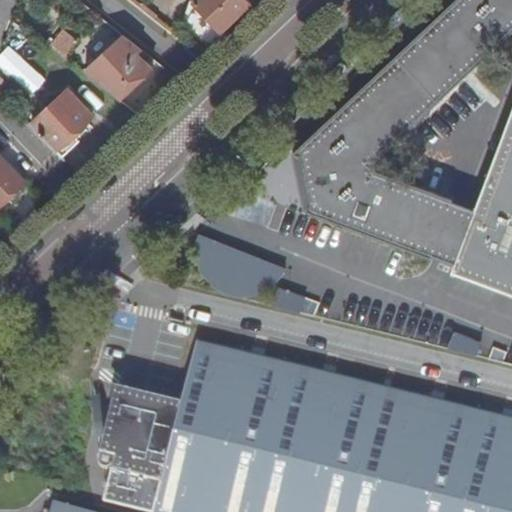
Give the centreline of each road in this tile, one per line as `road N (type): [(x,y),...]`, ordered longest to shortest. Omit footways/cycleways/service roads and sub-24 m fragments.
road 1 (secondary): [(0,354),(376,0)]
road 2 (residential): [(329,0),(0,310)]
road 3 (secondary): [(300,0),(0,283)]
